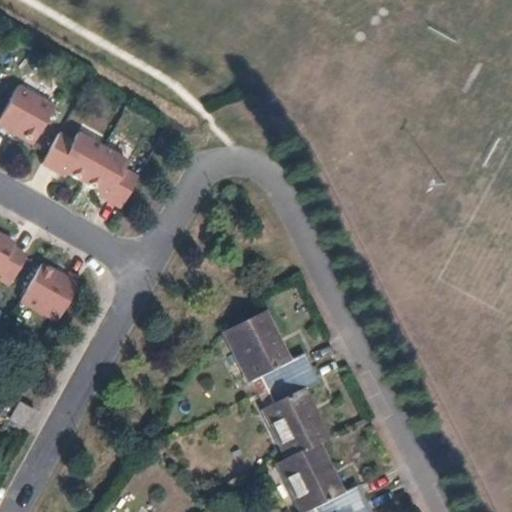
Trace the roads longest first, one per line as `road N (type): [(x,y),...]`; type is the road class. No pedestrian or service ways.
road 1 (residential): [(430,511),(421,468),(375,369),(361,361),(263,175),(246,161),(220,164),(145,271)]
road 2 (residential): [(14,511),(145,271)]
road 3 (residential): [(145,271),(0,187)]
